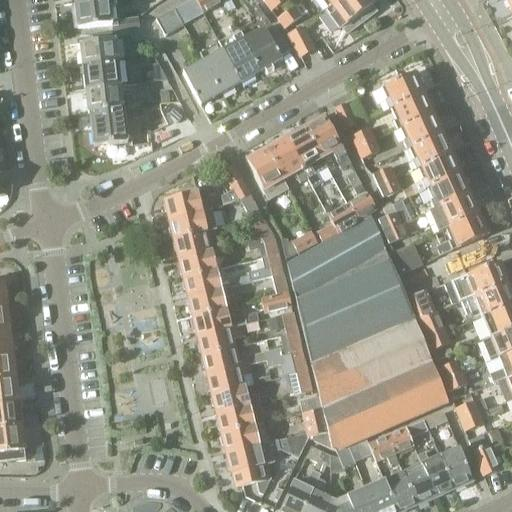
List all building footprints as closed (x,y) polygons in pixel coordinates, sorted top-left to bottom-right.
[(74,30),(111,25),(111,23),(115,22),(112,0),(109,1),(74,5),(75,15),(72,15),(74,30)] [(196,0),(195,1),(203,16),(222,5),(219,0),(196,0)] [(250,0),(238,0),(248,12),(252,17),(250,25),(238,32),(243,41),(260,74),(281,62),(279,58),(290,53),(282,40),(273,30),(270,26),(254,5),(250,0)] [(288,0),(268,0),(263,4),(271,14),(288,0)] [(322,0),(329,9),(340,0),(322,0)] [(340,0),(329,9),(325,12),(339,31),(341,29),(346,35),(375,13),(370,7),(374,4),(372,2),(372,0),(340,0)] [(183,27),(203,16),(195,1),(175,12),(183,27)] [(284,32),(302,19),(294,8),(276,21),(284,32)] [(175,12),(156,22),(165,38),(184,28),(183,27),(175,12)] [(111,25),(112,34),(131,32),(139,31),(137,20),(115,22),(111,23),(111,25)] [(288,37),(300,59),(314,51),(302,30),(288,37)] [(139,31),(131,32),(112,34),(112,38),(131,36),(132,43),(144,42),(139,31)] [(238,32),(217,44),(222,53),(240,85),(260,74),(243,41),(238,32)] [(79,41),(82,69),(117,64),(114,41),(92,44),(91,39),(79,41)] [(222,53),(202,64),(220,96),(240,85),(222,53)] [(82,69),(85,91),(120,87),(117,64),(82,69)] [(202,64),(182,75),(200,107),(220,96),(202,64)] [(161,70),(142,73),(144,85),(167,81),(161,70)] [(388,112),(390,111),(423,96),(419,87),(421,86),(416,75),(414,76),(413,75),(380,90),(386,102),(384,103),(388,112)] [(122,110),(122,111),(135,109),(134,95),(124,96),(123,88),(120,88),(120,87),(85,91),(87,115),(90,115),(90,114),(122,110)] [(423,96),(390,111),(399,131),(432,116),(428,107),(430,106),(425,95),(423,96)] [(344,133),(355,128),(344,106),(334,111),(344,133)] [(126,144),(122,111),(122,110),(90,114),(90,115),(94,147),(97,147),(98,150),(109,149),(109,146),(126,144)] [(434,115),(432,116),(399,131),(404,142),(402,143),(406,152),(408,151),(441,136),(437,127),(440,126),(434,115)] [(313,122),(303,128),(321,160),(331,155),(340,171),(350,166),(324,119),(316,123),(313,122)] [(285,140),(307,180),(312,190),(332,180),(321,160),(303,128),(292,134),(291,137),(285,140)] [(369,130),(351,139),(356,150),(374,142),(369,130)] [(444,135),(441,136),(408,151),(413,162),(411,163),(415,172),(417,171),(450,156),(446,147),(449,146),(444,135)] [(265,149),(282,181),(292,175),(296,183),(297,182),(299,185),(307,180),(285,140),(278,145),(275,143),(265,149)] [(356,150),(362,162),(380,153),(374,142),(356,150)] [(282,181),(265,149),(253,155),(253,158),(245,163),(267,202),(287,190),(282,181)] [(450,156),(417,171),(422,182),(404,191),(406,194),(403,196),(406,201),(426,191),(459,176),(455,167),(458,166),(453,155),(450,156)] [(238,201),(249,197),(233,168),(222,172),(238,201)] [(396,181),(390,169),(372,177),(378,190),(396,181)] [(361,186),(354,174),(346,178),(353,190),(361,186)] [(435,210),(468,195),(464,187),(467,186),(462,175),(459,176),(426,191),(435,210)] [(401,191),(396,181),(378,190),(383,200),(401,191)] [(167,214),(169,220),(209,211),(210,210),(209,206),(201,208),(196,189),(184,192),(185,195),(164,200),(165,204),(164,207),(165,212),(167,214)] [(365,194),(345,205),(354,221),(374,210),(365,194)] [(468,196),(468,195),(435,210),(428,214),(437,234),(445,231),(477,216),(473,207),(476,206),(471,195),(468,196)] [(261,218),(249,197),(238,201),(250,223),(261,218)] [(392,206),(395,211),(400,208),(406,206),(404,201),(392,206)] [(337,236),(356,225),(354,221),(345,205),(326,216),(331,225),(337,236)] [(396,214),(395,211),(392,206),(382,210),(386,219),(377,223),(383,235),(401,226),(396,214)] [(173,239),(207,232),(217,229),(212,209),(210,210),(209,211),(169,220),(171,230),(170,232),(171,238),(173,239)] [(477,216),(445,231),(450,242),(438,248),(436,252),(439,258),(486,236),(482,227),(485,226),(480,215),(477,216)] [(260,240),(271,235),(261,218),(250,223),(260,240)] [(337,236),(322,245),(286,265),(318,397),(321,411),(330,451),(336,454),(348,449),(448,406),(395,278),(400,275),(392,255),(388,257),(370,218),(356,225),(337,236)] [(322,245),(337,236),(331,225),(316,234),(322,245)] [(401,226),(383,235),(388,245),(406,237),(401,226)] [(177,253),(178,258),(220,249),(219,246),(210,248),(207,232),(173,239),(173,240),(174,243),(173,246),(174,251),(177,253)] [(296,254),(315,243),(310,232),(291,243),(296,254)] [(275,244),(271,235),(260,240),(263,245),(258,247),(261,260),(278,255),(275,244)] [(392,255),(400,275),(420,266),(412,246),(392,255)] [(220,249),(178,258),(180,267),(179,269),(180,275),(182,276),(183,277),(216,270),(213,257),(221,255),(220,249)] [(283,275),(278,255),(261,260),(263,271),(247,275),(248,277),(234,280),(235,286),(271,278),(283,275)] [(459,305),(466,302),(506,286),(503,278),(506,277),(501,266),(499,267),(498,264),(450,283),(459,305)] [(186,292),(187,297),(230,287),(229,284),(220,286),(216,270),(183,277),(184,283),(182,285),(184,291),(186,292)] [(283,275),(271,278),(276,299),(288,296),(283,275)] [(0,308),(6,308),(6,305),(8,302),(7,296),(5,294),(3,283),(0,283),(0,308)] [(480,320),(511,306),(511,299),(511,298),(511,292),(510,286),(507,287),(506,286),(466,302),(470,313),(462,316),(466,325),(480,320)] [(192,315),(192,318),(225,310),(223,300),(233,297),(230,287),(187,297),(189,306),(188,308),(189,314),(192,315)] [(418,321),(435,315),(426,293),(409,300),(418,321)] [(288,296),(276,299),(261,302),(264,316),(291,310),(288,296)] [(487,340),(511,330),(511,306),(480,320),(487,340)] [(0,332),(9,331),(9,329),(11,327),(10,321),(8,318),(6,308),(0,308),(0,332)] [(195,331),(197,337),(243,326),(243,327),(258,323),(256,315),(228,321),(225,310),(192,318),(193,320),(190,320),(193,332),(195,331)] [(437,314),(435,315),(418,321),(426,341),(445,334),(437,314)] [(292,315),(281,317),(286,337),(297,334),(292,315)] [(201,354),(201,356),(235,349),(233,340),(246,337),(243,327),(243,326),(197,337),(199,345),(197,347),(199,353),(201,354)] [(511,330),(487,340),(480,343),(488,363),(496,360),(511,353),(511,330)] [(0,356),(12,355),(9,331),(0,332),(0,356)] [(452,331),(445,334),(426,341),(431,353),(450,345),(447,338),(454,335),(452,331)] [(297,334),(286,337),(280,338),(282,350),(264,354),(265,356),(252,359),(254,365),(266,362),(301,354),(297,334)] [(205,369),(206,376),(248,366),(247,362),(238,364),(235,349),(201,356),(202,360),(201,362),(202,368),(205,369)] [(511,353),(496,360),(500,372),(489,376),(493,385),(497,384),(511,377),(511,353)] [(306,372),(301,354),(266,362),(268,369),(285,365),(288,377),(294,375),(306,372)] [(0,380),(15,379),(12,355),(0,356),(0,380)] [(457,363),(438,371),(442,382),(461,374),(457,363)] [(211,395),(244,387),(253,385),(248,366),(206,376),(208,384),(207,386),(208,392),(210,393),(211,395)] [(294,375),(299,395),(310,393),(306,372),(294,375)] [(467,386),(461,374),(442,382),(448,394),(467,386)] [(511,377),(497,384),(505,404),(511,401),(511,377)] [(0,405),(18,403),(15,379),(0,380),(0,405)] [(216,415),(256,405),(259,405),(256,396),(247,399),(244,387),(211,395),(212,399),(210,401),(212,407),(214,408),(216,415)] [(318,397),(301,401),(304,415),(321,411),(318,397)] [(0,429),(21,427),(18,403),(0,405),(0,429)] [(474,403),(455,411),(459,422),(478,415),(474,403)] [(256,405),(216,415),(217,423),(216,425),(217,431),(220,432),(220,435),(261,425),(256,405)] [(499,408),(486,413),(488,420),(502,415),(499,408)] [(330,451),(321,411),(304,415),(301,416),(306,436),(307,435),(308,440),(330,451)] [(483,426),(478,415),(459,422),(464,434),(483,426)] [(428,431),(447,424),(443,416),(425,423),(428,431)] [(223,447),(225,455),(266,445),(261,425),(220,435),(221,438),(220,440),(221,446),(223,447)] [(421,425),(406,431),(410,442),(426,435),(421,425)] [(21,427),(0,429),(0,463),(24,460),(22,451),(24,451),(21,427)] [(406,431),(388,439),(394,456),(413,448),(410,442),(406,431)] [(307,435),(306,436),(286,440),(289,454),(299,458),(308,440),(307,435)] [(467,443),(483,478),(497,472),(482,437),(467,443)] [(376,464),(394,456),(388,439),(369,447),(372,456),(376,464)] [(230,475),(231,474),(267,466),(267,465),(263,466),(259,451),(267,449),(266,445),(225,455),(227,462),(225,464),(227,470),(229,471),(230,475)] [(358,452),(361,460),(372,456),(369,447),(358,452)] [(305,460),(316,465),(322,453),(311,448),(305,460)] [(348,449),(336,454),(339,461),(329,457),(329,475),(329,477),(344,474),(343,471),(355,466),(349,452),(348,449)] [(458,450),(439,458),(452,491),(472,482),(458,450)] [(329,457),(322,453),(316,465),(312,474),(319,478),(322,471),(329,475),(329,457)] [(433,499),(452,491),(439,458),(429,463),(425,454),(417,457),(420,466),(433,499)] [(267,466),(231,474),(235,490),(270,481),(267,466)] [(415,507),(433,499),(420,466),(402,474),(415,507)] [(302,511),(318,480),(319,478),(312,474),(305,489),(293,483),(278,511),(302,511)] [(395,511),(403,511),(415,507),(402,474),(383,482),(395,511)] [(302,511),(324,511),(330,501),(320,496),(324,487),(323,482),(318,480),(302,511)] [(373,511),(395,511),(383,482),(365,490),(373,511)] [(351,511),(373,511),(365,490),(345,499),(351,511)] [(351,511),(345,499),(334,503),(330,501),(324,511),(351,511)]
